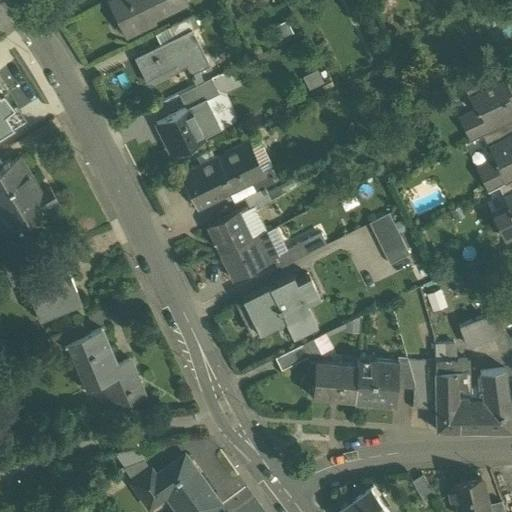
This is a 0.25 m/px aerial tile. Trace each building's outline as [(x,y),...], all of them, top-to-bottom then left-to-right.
[(111,0),(109,1),(124,34),(152,19),(151,17),(184,0),(111,0)] [(191,16),(167,28),(172,38),(191,29),(191,30),(197,27),(191,16)] [(167,28),(155,34),(160,44),(172,38),(167,28)] [(191,30),(191,29),(172,38),(160,44),(135,57),(147,81),(184,63),(189,74),(197,70),(208,65),(191,30)] [(197,70),(189,74),(195,85),(202,81),(197,70)] [(496,70),(463,87),(467,97),(501,81),(496,70)] [(195,85),(178,93),(185,107),(189,105),(205,97),(205,99),(218,93),(210,77),(202,81),(195,85)] [(501,81),(467,97),(473,108),(456,116),(468,141),(481,134),(511,119),(511,107),(508,99),(511,97),(503,80),(501,81)] [(0,135),(13,128),(4,115),(13,108),(3,93),(0,94),(0,135)] [(205,97),(189,105),(203,136),(204,135),(220,128),(205,99),(205,97)] [(203,136),(189,105),(185,107),(155,122),(171,154),(205,138),(204,135),(203,136)] [(511,119),(481,134),(486,144),(511,133),(511,119)] [(511,133),(486,144),(493,158),(474,167),(486,191),(496,186),(511,178),(511,133)] [(246,140),(181,173),(197,205),(248,180),(262,173),(260,167),(246,140)] [(41,189),(20,155),(0,166),(0,208),(10,225),(16,222),(17,225),(31,216),(33,219),(43,213),(41,210),(57,200),(48,185),(41,189)] [(262,173),(248,180),(253,191),(263,187),(277,180),(268,163),(260,167),(262,173)] [(511,178),(496,186),(501,196),(511,190),(511,178)] [(253,191),(243,196),(249,209),(269,200),(263,187),(253,191)] [(511,190),(501,196),(507,207),(490,215),(502,239),(511,234),(511,190)] [(251,237),(238,211),(206,226),(220,253),(251,237)] [(388,214),(368,223),(373,233),(392,223),(388,214)] [(392,223),(373,233),(378,243),(397,233),(392,223)] [(264,231),(251,237),(263,264),(272,259),(270,256),(275,253),(264,231)] [(318,232),(301,241),(307,253),(324,245),(318,232)] [(397,233),(378,243),(383,254),(403,244),(397,233)] [(251,237),(220,253),(233,279),(263,264),(251,237)] [(275,253),(270,256),(272,259),(277,268),(307,253),(301,241),(275,253)] [(403,244),(383,254),(388,264),(408,255),(403,244)] [(48,248),(3,267),(11,284),(22,279),(21,276),(28,274),(54,264),(48,248)] [(63,260),(55,264),(54,264),(28,274),(44,313),(79,299),(63,260)] [(243,299),(258,331),(285,318),(293,334),(316,323),(305,301),(317,295),(308,276),(294,282),(291,275),(243,299)] [(495,311),(458,326),(464,344),(502,329),(495,311)] [(80,322),(57,332),(63,344),(65,343),(85,334),(80,322)] [(85,334),(65,343),(85,388),(102,381),(104,380),(100,371),(115,365),(99,328),(85,334)] [(318,351),(312,338),(301,343),(307,356),(318,351)] [(301,343),(274,356),(280,369),(307,356),(301,343)] [(444,350),(433,350),(434,360),(445,359),(444,350)] [(318,351),(307,356),(309,360),(314,360),(321,361),(321,356),(318,351)] [(407,356),(396,355),(396,360),(397,360),(395,382),(413,384),(409,368),(410,368),(407,356)] [(396,360),(356,356),(356,364),(353,400),(352,402),(393,405),(395,382),(397,360),(396,360)] [(115,365),(100,371),(104,380),(102,381),(114,408),(142,395),(127,359),(115,365)] [(445,359),(434,360),(434,367),(434,372),(453,371),(467,370),(466,359),(445,359)] [(321,361),(314,360),(311,396),(353,400),(356,364),(321,361)] [(502,360),(479,362),(480,373),(504,370),(502,360)] [(434,367),(426,368),(425,386),(424,408),(435,409),(434,372),(434,367)] [(426,368),(410,368),(409,368),(413,384),(413,385),(425,386),(426,368)] [(467,370),(453,371),(453,386),(458,386),(467,386),(467,370)] [(483,402),(485,431),(511,431),(504,370),(480,373),(483,402)] [(453,371),(434,372),(435,409),(436,431),(458,431),(456,416),(467,415),(467,402),(467,397),(458,397),(451,397),(451,386),(453,386),(453,371)] [(425,386),(413,385),(412,407),(424,408),(425,386)] [(467,397),(467,386),(458,386),(458,397),(467,397)] [(485,431),(483,402),(467,402),(467,415),(456,416),(458,431),(485,431)] [(182,454),(154,474),(150,468),(133,481),(131,482),(148,505),(165,493),(177,511),(188,511),(190,510),(212,495),(182,454)] [(142,459),(122,466),(133,481),(150,468),(142,459)] [(434,496),(422,475),(411,482),(423,503),(434,496)] [(479,477),(451,484),(457,511),(484,511),(487,511),(486,504),(479,477)] [(386,511),(369,488),(337,511),(386,511)] [(212,495),(190,510),(191,511),(210,511),(220,506),(212,495)] [(504,511),(500,501),(486,504),(487,511),(504,511)]
